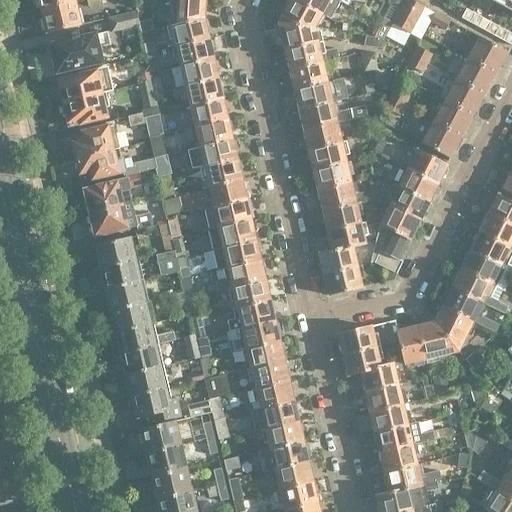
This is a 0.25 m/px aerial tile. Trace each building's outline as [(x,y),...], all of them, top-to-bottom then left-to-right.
[(75,0),(40,0),(42,8),(76,0),(75,0)] [(76,0),(42,8),(48,32),(81,24),(80,20),(81,20),(76,0)] [(164,0),(170,24),(169,25),(170,27),(203,19),(204,0),(164,0)] [(285,10),(279,23),(315,28),(322,15),(294,0),(288,0),(287,1),(284,6),(285,10)] [(294,0),(322,15),(330,0),(294,0)] [(404,0),(388,0),(386,3),(399,10),(404,0)] [(430,22),(435,13),(425,7),(411,0),(404,0),(399,10),(391,23),(392,24),(409,34),(420,40),(430,22)] [(474,13),(466,8),(460,19),(469,23),(474,13)] [(139,26),(138,22),(136,10),(107,18),(110,33),(139,26)] [(443,17),(435,13),(430,22),(437,26),(443,17)] [(483,17),(474,13),(469,23),(477,27),(483,17)] [(388,28),(393,19),(385,15),(381,24),(388,28)] [(450,21),(443,17),(437,26),(445,30),(450,21)] [(491,22),(483,17),(477,27),(485,32),(491,22)] [(151,19),(138,22),(139,26),(140,33),(153,30),(151,19)] [(203,19),(170,27),(174,47),(207,39),(205,31),(207,28),(206,22),(203,21),(203,19)] [(385,36),(389,29),(376,22),(370,32),(383,40),(385,36)] [(499,26),(491,22),(485,32),(493,36),(499,26)] [(315,28),(279,23),(282,37),(279,40),(281,46),(284,48),(284,49),(318,41),(315,28)] [(346,31),(347,25),(338,23),(337,30),(346,31)] [(409,34),(392,24),(389,29),(385,36),(403,46),(409,34)] [(507,31),(499,26),(493,36),(502,41),(507,31)] [(344,38),(346,31),(337,30),(336,37),(344,38)] [(511,41),(511,33),(507,31),(502,41),(510,45),(511,41)] [(96,36),(54,46),(56,55),(54,55),(55,59),(53,61),(55,67),(57,69),(58,73),(64,71),(64,73),(104,64),(100,47),(110,45),(107,32),(95,34),(96,36)] [(478,36),(466,59),(494,74),(506,51),(478,36)] [(378,50),(379,40),(365,38),(363,48),(378,50)] [(207,39),(174,47),(179,67),(212,58),(210,51),(212,48),(210,42),(208,41),(207,39)] [(318,41),(284,49),(284,50),(282,54),(284,59),(287,62),(289,69),(323,61),(338,58),(336,48),(321,52),(318,41)] [(146,54),(156,52),(157,51),(155,43),(144,45),(146,54)] [(412,55),(420,59),(425,50),(417,46),(412,55)] [(428,64),(433,55),(425,50),(420,59),(428,64)] [(359,54),(363,70),(370,59),(374,53),(369,51),(359,54)] [(156,52),(146,54),(151,73),(160,71),(156,52)] [(420,59),(412,55),(407,64),(415,68),(420,59)] [(212,58),(179,67),(184,87),(217,79),(215,70),(217,67),(215,62),(212,61),(212,58)] [(377,70),(375,62),(370,59),(363,70),(364,73),(377,70)] [(415,68),(423,73),(428,64),(420,59),(415,68)] [(466,59),(455,80),(483,95),(494,74),(466,59)] [(323,61),(289,69),(289,70),(287,73),(288,79),(292,82),(294,89),(311,85),(328,81),(323,61)] [(65,102),(65,103),(105,93),(102,78),(99,79),(99,76),(97,77),(96,72),(60,80),(62,90),(60,93),(62,99),(65,102)] [(150,79),(148,73),(138,75),(140,81),(150,79)] [(162,78),(152,80),(155,93),(165,90),(162,78)] [(217,79),(184,87),(188,107),(221,99),(220,91),(221,88),(220,82),(217,81),(217,79)] [(159,110),(155,93),(152,80),(139,84),(146,113),(159,110)] [(455,80),(443,101),(471,116),(483,95),(455,80)] [(333,102),(328,81),(311,85),(294,89),(294,90),(292,94),(293,100),(297,102),(299,110),(315,106),(333,102)] [(402,93),(393,88),(388,97),(397,102),(402,93)] [(105,93),(65,103),(65,104),(63,107),(65,113),(68,116),(70,125),(81,122),(81,124),(107,118),(106,113),(107,113),(106,107),(109,107),(105,93)] [(410,98),(402,93),(397,102),(405,107),(410,98)] [(388,97),(383,106),(392,111),(397,102),(388,97)] [(221,99),(188,107),(193,126),(226,118),(224,111),(226,108),(225,102),(222,101),(221,99)] [(443,101),(432,122),(460,137),(471,116),(443,101)] [(315,106),(299,110),(296,114),(298,120),(302,122),(304,130),(320,126),(338,122),(352,119),(350,109),(335,112),(333,102),(315,106)] [(392,111),(400,115),(405,107),(397,102),(392,111)] [(364,105),(350,109),(352,119),(366,116),(364,105)] [(143,117),(142,114),(126,118),(128,129),(145,125),(143,117)] [(163,133),(158,114),(143,117),(148,136),(161,134),(163,133)] [(226,118),(193,126),(196,140),(183,143),(184,150),(231,139),(229,131),(231,128),(230,123),(227,121),(226,118)] [(338,122),(304,130),(304,131),(301,134),(303,140),(306,142),(308,150),(342,141),(338,122)] [(432,122),(420,143),(448,158),(460,137),(432,122)] [(77,157),(76,158),(119,147),(115,129),(116,129),(114,125),(83,133),(83,134),(77,136),(78,142),(74,143),(75,146),(73,148),(75,155),(77,157)] [(356,129),(358,137),(367,135),(366,127),(356,129)] [(161,134),(148,136),(153,157),(165,154),(161,134)] [(381,155),(387,143),(378,138),(373,151),(374,152),(381,155)] [(231,139),(184,150),(189,170),(203,167),(236,159),(234,151),(236,148),(235,142),(232,141),(231,139)] [(342,141),(308,150),(308,151),(306,154),(307,160),(311,162),(313,170),(347,162),(342,141)] [(119,147),(76,158),(78,160),(76,163),(78,169),(81,171),(81,173),(86,172),(87,179),(93,177),(94,179),(125,171),(133,170),(132,164),(130,159),(122,160),(119,147)] [(416,149),(406,168),(437,183),(440,176),(445,174),(447,169),(446,165),(446,164),(416,149)] [(166,154),(165,154),(153,157),(153,159),(155,168),(157,177),(171,174),(166,154)] [(126,175),(129,175),(138,172),(143,171),(155,168),(153,159),(132,164),(133,170),(125,171),(126,175)] [(236,159),(203,167),(208,189),(225,185),(241,181),(239,171),(241,169),(239,162),(236,161),(236,159)] [(347,162),(313,170),(313,171),(311,174),(312,180),(316,182),(318,191),(352,182),(347,162)] [(371,173),(379,177),(382,172),(374,167),(371,173)] [(406,168),(397,186),(428,201),(431,195),(435,193),(438,188),(436,184),(437,183),(406,168)] [(361,172),(363,180),(370,178),(369,169),(361,172)] [(511,169),(511,170),(501,188),(511,194),(511,169)] [(162,200),(171,198),(166,178),(158,180),(162,200)] [(130,179),(85,189),(87,200),(85,204),(86,209),(90,211),(90,213),(136,202),(132,189),(130,179)] [(241,182),(241,181),(225,185),(208,189),(206,189),(210,209),(212,208),(229,204),(246,200),(243,191),(246,188),(244,183),(241,182)] [(352,182),(318,191),(316,195),(317,200),(321,203),(323,211),(357,202),(357,203),(371,201),(371,198),(371,190),(355,194),(352,182)] [(397,186),(388,205),(418,220),(422,212),(426,212),(429,206),(427,202),(428,201),(397,186)] [(371,190),(371,198),(380,202),(384,195),(371,188),(371,190)] [(69,189),(58,192),(59,199),(71,197),(69,189)] [(492,207),(489,214),(511,225),(511,201),(498,194),(497,196),(493,197),(491,202),(492,207)] [(178,197),(163,200),(166,216),(182,212),(178,197)] [(246,201),(246,200),(229,204),(212,208),(210,209),(203,210),(208,231),(234,224),(251,220),(248,211),(250,209),(249,202),(246,201)] [(136,202),(90,213),(91,215),(88,218),(90,224),(94,226),(96,236),(136,227),(137,231),(153,227),(149,213),(139,215),(136,202)] [(357,202),(323,211),(321,214),(322,220),(325,222),(327,231),(344,227),(362,223),(357,203),(357,202)] [(378,225),(379,225),(390,231),(408,241),(413,231),(417,230),(420,225),(418,221),(418,220),(388,205),(380,221),(378,225)] [(483,225),(479,232),(494,240),(511,248),(511,225),(489,214),(488,214),(484,216),(482,221),(483,225)] [(177,216),(167,218),(172,238),(181,236),(177,216)] [(234,224),(208,231),(212,251),(239,245),(256,241),(253,231),(255,229),(254,222),(251,221),(251,220),(234,224)] [(344,227),(327,231),(325,235),(326,240),(330,242),(332,249),(342,247),(342,250),(353,248),(367,245),(362,223),(344,227)] [(165,253),(174,250),(168,224),(158,226),(165,253)] [(379,225),(375,241),(386,239),(390,231),(379,225)] [(386,239),(380,250),(399,259),(408,241),(390,231),(386,239)] [(474,244),(470,251),(511,272),(511,248),(494,240),(479,232),(479,233),(475,234),(473,240),(474,244)] [(103,244),(98,246),(100,255),(97,256),(100,266),(102,266),(103,268),(138,259),(135,246),(138,245),(137,236),(131,238),(131,237),(103,243),(103,244)] [(181,236),(172,238),(174,250),(176,259),(186,257),(181,236)] [(370,264),(374,262),(380,250),(386,239),(375,241),(370,264)] [(256,241),(239,245),(212,251),(217,270),(226,268),(244,264),(260,260),(258,251),(260,248),(259,243),(256,241)] [(332,250),(319,253),(321,261),(319,265),(320,270),(324,273),(358,267),(353,248),(342,250),(342,247),(332,249),(332,250)] [(176,259),(174,250),(165,253),(170,274),(179,272),(176,259)] [(380,250),(374,262),(382,266),(391,272),(392,271),(396,273),(402,261),(399,259),(380,250)] [(465,262),(461,270),(476,277),(503,290),(505,291),(511,276),(511,272),(470,251),(466,253),(464,258),(465,262)] [(138,259),(103,268),(105,277),(102,278),(105,287),(107,287),(107,289),(143,280),(138,259)] [(244,264),(226,268),(229,278),(214,282),(216,292),(231,289),(248,284),(265,280),(263,271),(265,268),(263,263),(261,262),(260,260),(244,264)] [(391,272),(382,266),(384,277),(385,281),(393,279),(396,273),(392,271),(391,272)] [(358,267),(324,273),(324,275),(322,278),(323,284),(327,286),(329,294),(362,286),(361,282),(362,282),(358,267)] [(179,272),(181,279),(189,278),(187,270),(179,272)] [(456,281),(452,289),(483,304),(504,314),(508,306),(498,301),(503,290),(476,277),(461,270),(457,271),(455,276),(456,281)] [(189,278),(181,279),(186,299),(194,297),(189,278)] [(143,280),(107,289),(110,299),(107,300),(110,309),(112,308),(113,310),(148,302),(143,280)] [(265,280),(231,289),(234,301),(228,303),(229,310),(236,308),(236,309),(270,301),(267,292),(270,289),(268,283),(265,281),(265,280)] [(447,299),(443,307),(474,322),(495,333),(499,325),(478,314),(483,304),(452,289),(448,290),(446,295),(447,299)] [(187,303),(184,292),(177,294),(180,304),(187,303)] [(194,297),(186,299),(187,303),(191,319),(198,317),(194,297)] [(270,301),(236,309),(238,319),(227,320),(229,331),(241,329),(274,321),(272,311),(274,308),(273,302),(270,301)] [(148,302),(113,310),(115,320),(113,320),(115,330),(118,330),(118,332),(153,322),(148,302)] [(437,318),(435,322),(459,352),(474,322),(443,307),(443,308),(439,309),(436,313),(437,318)] [(198,317),(191,319),(194,335),(195,340),(203,338),(198,317)] [(274,321),(241,329),(237,330),(239,338),(228,341),(230,352),(245,349),(262,345),(279,341),(276,331),(279,328),(278,323),(274,321)] [(418,326),(417,326),(426,361),(458,353),(459,352),(435,322),(430,323),(426,321),(421,322),(418,326)] [(153,322),(118,332),(119,333),(116,334),(118,344),(121,343),(123,353),(158,344),(173,340),(171,331),(156,335),(153,322)] [(398,336),(396,336),(403,366),(426,361),(417,326),(416,326),(413,324),(408,325),(406,329),(397,331),(398,336)] [(343,353),(343,355),(377,346),(373,330),(372,330),(371,325),(338,333),(340,342),(338,345),(339,350),(343,353)] [(195,340),(194,335),(182,338),(188,360),(200,357),(195,340)] [(205,338),(203,338),(195,340),(200,357),(200,359),(210,357),(205,338)] [(262,345),(245,349),(250,369),(267,365),(283,361),(281,351),(284,348),(282,343),(279,341),(262,345)] [(158,344),(123,353),(124,355),(121,355),(123,365),(126,364),(128,374),(163,366),(158,344)] [(377,346),(343,355),(341,359),(342,364),(346,366),(348,375),(361,372),(394,364),(394,362),(391,353),(379,355),(377,346)] [(475,353),(465,360),(474,371),(484,364),(475,353)] [(208,358),(200,360),(205,381),(213,379),(208,358)] [(267,365),(250,369),(255,389),(288,381),(286,371),(288,368),(287,363),(283,361),(267,365)] [(394,364),(361,372),(362,379),(360,383),(362,389),(365,391),(366,392),(399,384),(402,384),(399,371),(402,370),(401,363),(394,364)] [(163,366),(128,374),(129,376),(126,377),(128,386),(131,386),(133,395),(168,386),(163,366)] [(188,375),(190,382),(202,380),(200,373),(188,375)] [(213,379),(205,381),(209,400),(233,394),(228,375),(213,379)] [(444,375),(432,378),(436,394),(448,391),(444,375)] [(288,381),(255,389),(259,410),(277,406),(293,402),(291,392),(293,388),(292,383),(288,381)] [(399,384),(366,392),(367,399),(365,403),(366,409),(370,412),(404,404),(401,394),(409,392),(407,383),(399,384)] [(426,399),(434,397),(432,385),(424,387),(426,399)] [(168,386),(133,395),(134,397),(131,398),(133,408),(136,407),(139,417),(146,416),(147,423),(181,415),(177,399),(171,400),(168,386)] [(484,400),(482,387),(472,389),(474,402),(484,400)] [(511,395),(503,389),(500,394),(509,400),(511,396),(511,395)] [(219,398),(209,400),(212,413),(214,421),(224,419),(219,398)] [(209,400),(187,405),(189,419),(212,413),(209,400)] [(495,406),(485,400),(480,406),(490,413),(495,406)] [(259,410),(251,412),(255,431),(264,429),(298,422),(295,412),(298,409),(297,404),(293,402),(277,406),(259,410)] [(404,404),(370,412),(372,420),(370,424),(371,429),(374,432),(375,432),(409,425),(404,404)] [(224,419),(214,421),(218,439),(229,437),(224,419)] [(175,421),(140,429),(145,453),(180,445),(175,421)] [(210,422),(202,424),(205,439),(213,437),(210,422)] [(298,422),(264,429),(269,450),(303,442),(301,432),(302,429),(301,423),(298,422)] [(409,425),(375,432),(375,433),(373,437),(374,442),(378,444),(379,452),(396,449),(413,444),(438,439),(436,430),(421,434),(419,422),(409,425)] [(477,429),(476,428),(462,432),(467,454),(471,453),(471,451),(477,429)] [(489,437),(477,429),(471,451),(477,455),(489,437)] [(500,443),(511,451),(511,450),(511,440),(505,436),(500,443)] [(213,437),(205,439),(209,455),(217,453),(213,437)] [(249,455),(261,452),(259,442),(246,445),(249,455)] [(303,442),(269,450),(274,470),(307,462),(307,461),(305,452),(307,449),(306,444),(303,442)] [(396,449),(379,452),(380,453),(378,457),(379,463),(383,465),(384,473),(418,465),(413,444),(396,449)] [(180,445),(145,453),(151,476),(186,468),(180,445)] [(468,462),(470,456),(460,454),(458,468),(466,471),(468,462)] [(233,459),(223,461),(228,481),(237,479),(238,478),(242,478),(238,458),(233,459)] [(307,462),(274,470),(279,491),(313,483),(312,482),(310,473),(312,469),(311,464),(307,462)] [(418,465),(384,473),(385,474),(382,477),(384,483),(387,486),(389,491),(398,489),(399,492),(423,487),(423,486),(436,482),(441,481),(439,471),(420,475),(418,465)] [(186,468),(151,476),(157,500),(191,491),(186,468)] [(218,485),(225,483),(222,468),(214,469),(218,485)] [(477,479),(496,491),(511,501),(511,476),(507,473),(501,482),(482,471),(477,479)] [(237,479),(228,481),(232,501),(242,499),(237,479)] [(438,489),(436,482),(423,486),(423,487),(424,486),(425,492),(438,489)] [(229,499),(225,483),(218,485),(221,501),(229,499)] [(313,483),(279,491),(283,511),(317,503),(315,493),(317,490),(316,485),(313,483)] [(463,483),(460,493),(465,496),(471,488),(463,483)] [(389,493),(376,496),(378,504),(376,508),(376,511),(396,511),(397,511),(428,504),(426,498),(425,492),(424,486),(423,487),(399,492),(398,489),(389,491),(389,493)] [(196,511),(191,491),(157,500),(159,511),(196,511)] [(511,511),(511,501),(496,491),(489,502),(484,509),(488,511),(511,511)] [(232,501),(235,511),(243,511),(245,511),(242,499),(232,501)] [(318,511),(317,503),(283,511),(318,511)]
